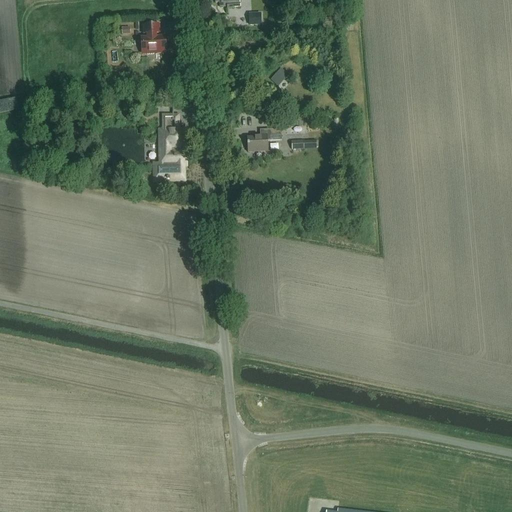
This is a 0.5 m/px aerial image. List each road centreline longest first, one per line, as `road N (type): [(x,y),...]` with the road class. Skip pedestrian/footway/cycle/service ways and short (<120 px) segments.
road 1 (unclassified): [(239,442),(194,0)]
road 2 (unclassified): [(511,454),(387,429),(239,442)]
